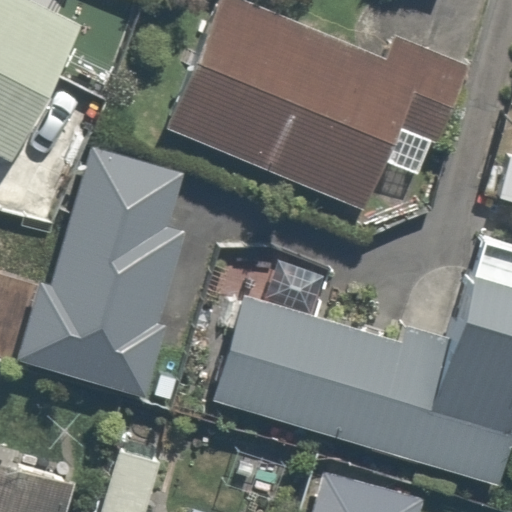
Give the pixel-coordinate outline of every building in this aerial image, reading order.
[(0,0),(0,147),(0,148),(68,14),(38,0),(0,0)] [(382,122),(432,142),(469,49),(381,14),(364,56),(225,0),(196,0),(150,114),(353,196),(382,122)] [(29,272),(6,352),(148,393),(168,323),(149,317),(177,222),(156,216),(172,161),(89,137),(48,278),(29,272)] [(511,143),(499,140),(485,188),(511,195),(511,143)] [(418,335),(223,279),(193,385),(471,464),(511,320),(511,279),(439,259),(418,335)] [(0,300),(10,269),(0,266),(0,300)] [(0,511),(41,511),(53,472),(0,456),(0,511)] [(399,511),(406,490),(318,463),(302,511),(399,511)]
